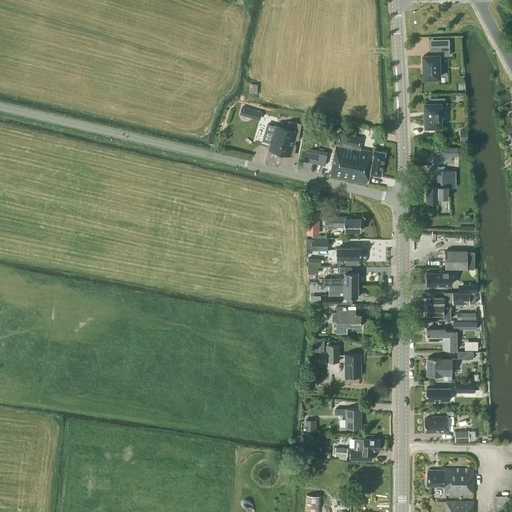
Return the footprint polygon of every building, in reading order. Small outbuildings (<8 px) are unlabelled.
[(439,77),(438,56),(450,55),(449,46),(429,46),(429,55),(423,55),(424,78),(439,77)] [(440,104),(445,104),(445,97),(431,98),(431,103),(425,104),(425,126),(440,125),(440,104)] [(242,106),(240,114),(259,120),(262,112),(242,106)] [(269,149),(290,154),(294,139),(298,140),(301,123),(288,120),(286,128),(276,125),(269,149)] [(338,132),(330,176),(368,183),(370,174),(381,176),(386,152),(373,150),(361,148),(363,137),(338,132)] [(325,164),(328,151),(303,146),(301,160),(325,164)] [(438,156),(458,156),(458,147),(439,147),(439,148),(435,147),(432,153),(438,156)] [(437,186),(426,186),(427,202),(439,202),(438,198),(448,198),(447,170),(437,171),(437,186)] [(319,234),(319,212),(306,212),(306,234),(309,234),(309,236),(317,236),(317,234),(319,234)] [(347,216),(333,216),(333,226),(344,226),(344,230),(361,230),(361,218),(347,218),(347,216)] [(311,250),(328,250),(328,237),(312,237),(312,238),(307,238),(307,248),(311,248),(311,250)] [(346,247),(337,247),(338,256),(346,256),(346,258),(361,258),(361,247),(346,247)] [(468,250),(445,250),(446,269),(468,268),(468,267),(468,251),(468,250)] [(330,285),(358,285),(358,272),(352,272),(352,266),(340,266),(339,272),(344,272),(344,278),(323,278),(323,285),(330,285)] [(427,272),(427,284),(451,284),(451,271),(443,271),(443,272),(427,272)] [(358,285),(330,285),(330,296),(322,296),(322,303),(352,303),(352,297),(358,297),(358,285)] [(475,292),(452,292),(453,303),(475,303),(475,292)] [(434,297),(434,303),(427,303),(427,314),(443,314),(443,318),(451,318),(451,303),(444,303),(444,297),(443,297),(434,297)] [(336,321),(336,333),(347,333),(347,326),(361,326),(361,315),(347,314),(347,306),(337,306),(337,312),(332,312),(332,321),(336,321)] [(426,340),(443,340),(443,349),(456,348),(456,330),(445,330),(445,329),(426,329),(426,340)] [(314,340),(314,351),(324,351),(324,340),(314,340)] [(339,344),(326,344),(326,362),(339,361),(339,344)] [(360,354),(344,354),(345,375),(361,375),(360,354)] [(451,356),(426,356),(427,375),(451,374),(451,356)] [(474,392),(474,382),(455,382),(455,392),(474,392)] [(449,388),(426,387),(426,400),(435,400),(435,401),(439,401),(439,400),(449,400),(449,388)] [(361,408),(345,408),(335,408),(335,413),(345,413),(345,427),(361,427),(361,408)] [(432,418),(425,419),(426,432),(441,431),(441,433),(449,432),(448,416),(431,417),(432,418)] [(316,430),(316,419),(306,419),(305,429),(316,430)] [(455,441),(469,440),(469,430),(455,431),(455,441)] [(379,450),(380,439),(354,437),(354,448),(351,448),(350,459),(371,460),(371,449),(379,450)] [(314,447),(302,446),(302,454),(314,455),(314,447)] [(335,446),(335,455),(346,457),(348,447),(335,446)] [(427,471),(427,486),(445,486),(445,495),(472,495),(473,469),(444,468),(444,471),(427,471)] [(307,494),(306,511),(320,511),(321,495),(307,494)] [(446,501),(446,511),(472,511),(473,501),(446,501)]
